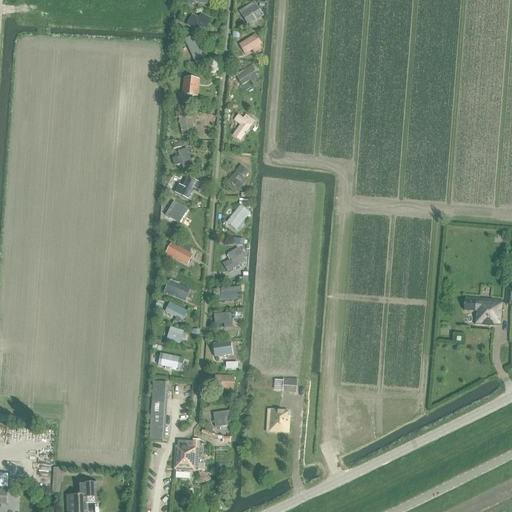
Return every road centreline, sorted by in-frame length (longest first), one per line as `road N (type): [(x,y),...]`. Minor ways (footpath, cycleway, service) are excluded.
road 1 (tertiary): [(511,396),(271,511)]
road 2 (tertiary): [(393,511),(511,453)]
